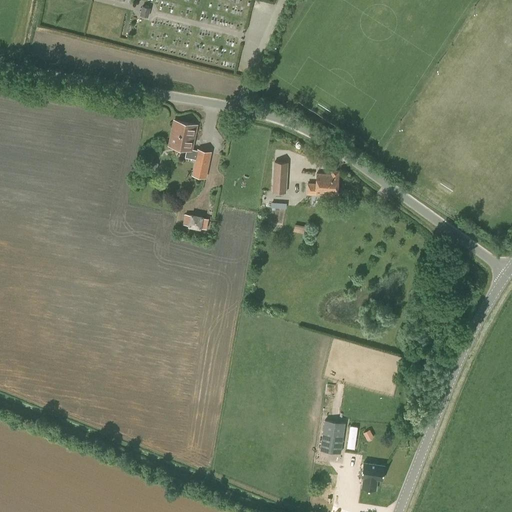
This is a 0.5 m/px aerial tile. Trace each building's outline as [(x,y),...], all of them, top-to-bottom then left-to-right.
[(148,17),(149,15),(150,8),(142,5),(140,15),(148,17)] [(197,150),(192,149),(197,124),(174,119),(169,145),(186,149),(185,157),(195,159),(192,175),(207,178),(212,151),(197,148),(197,150)] [(286,192),(288,162),(274,161),(272,192),(286,192)] [(156,171),(158,163),(151,162),(149,169),(156,171)] [(338,195),(339,170),(332,170),(331,174),(317,173),(316,183),(307,183),(307,193),(338,195)] [(204,216),(190,213),(190,215),(185,214),(183,224),(188,225),(188,227),(201,229),(201,228),(207,229),(209,219),(203,218),(204,216)] [(309,234),(310,227),(295,224),(293,231),(309,234)] [(324,420),(320,450),(341,453),(345,422),(324,420)] [(358,448),(358,425),(350,425),(349,448),(358,448)] [(371,429),(364,432),(369,440),(375,436),(371,429)] [(364,461),(361,475),(364,476),(362,487),(375,489),(377,478),(379,478),(382,464),(364,461)]
